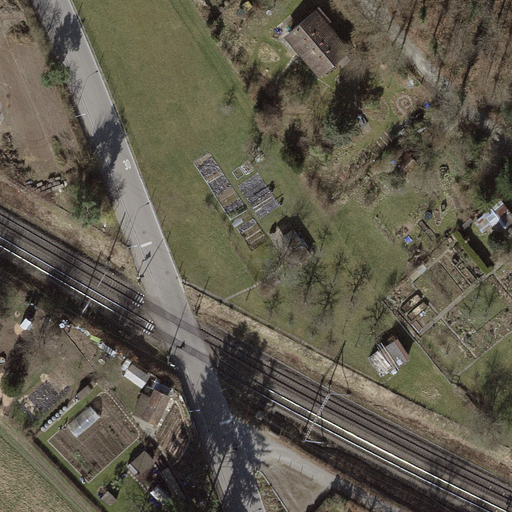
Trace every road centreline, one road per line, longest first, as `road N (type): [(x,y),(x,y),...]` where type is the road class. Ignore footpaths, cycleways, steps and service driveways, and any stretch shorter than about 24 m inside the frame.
road 1 (residential): [(50,0),(244,511)]
road 2 (track): [(369,0),(511,143)]
road 3 (track): [(382,511),(269,447),(218,436)]
